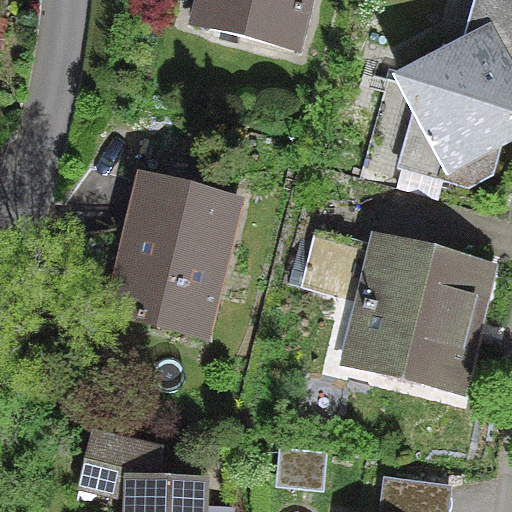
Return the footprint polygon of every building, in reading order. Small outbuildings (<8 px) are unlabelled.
[(194,0),(188,25),(302,54),(316,0),(194,0)] [(511,0),(473,0),(466,40),(376,84),(407,137),(397,179),(476,201),(504,181),(506,154),(511,152),(511,0)] [(0,24),(0,50),(7,51),(10,26),(0,24)] [(238,206),(140,181),(107,314),(205,338),(238,206)] [(370,244),(341,379),(471,407),(500,271),(370,244)] [(77,493),(123,504),(124,487),(156,488),(166,455),(90,440),(77,493)] [(379,511),(441,511),(444,490),(384,482),(379,511)] [(156,488),(124,487),(123,504),(122,511),(201,511),(202,490),(156,488)]
